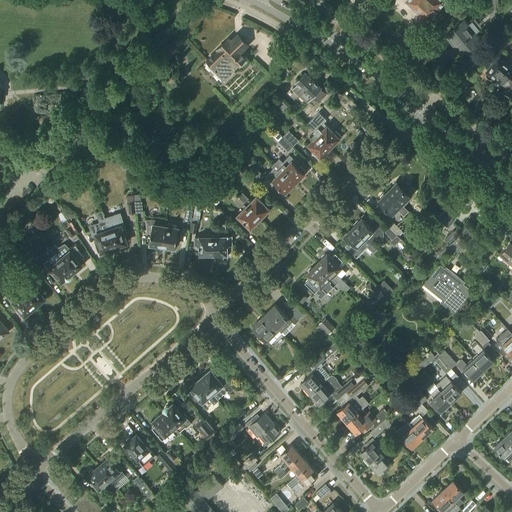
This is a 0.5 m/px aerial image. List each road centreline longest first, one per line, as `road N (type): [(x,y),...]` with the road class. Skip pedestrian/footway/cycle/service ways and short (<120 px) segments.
road 1 (residential): [(222,307),(401,126),(511,217)]
road 2 (residential): [(35,471),(9,422),(8,390),(20,366),(125,281),(180,281),(222,307)]
road 3 (primary): [(511,186),(337,45),(262,0)]
road 4 (residential): [(376,511),(211,319)]
road 5 (residential): [(35,471),(211,319)]
